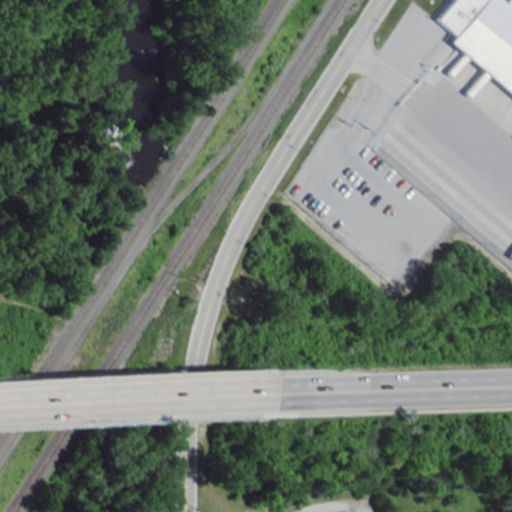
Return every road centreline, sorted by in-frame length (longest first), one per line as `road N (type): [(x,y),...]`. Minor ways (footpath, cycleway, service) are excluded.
road 1 (tertiary): [(184,511),(189,388),(218,269),(264,176),(379,0)]
road 2 (primary): [(253,395),(511,386)]
road 3 (primary): [(0,404),(253,395)]
